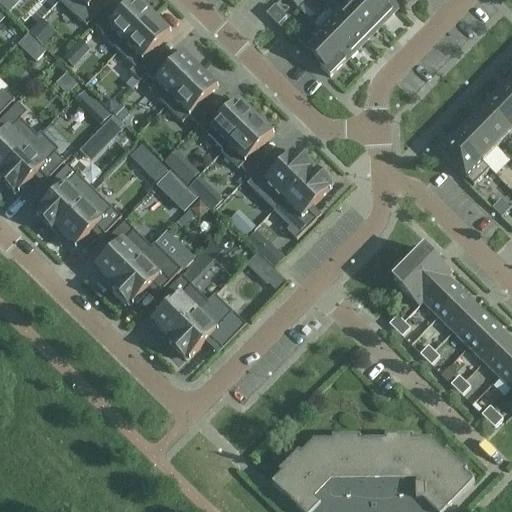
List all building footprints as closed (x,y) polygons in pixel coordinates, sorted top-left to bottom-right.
[(61,0),(59,2),(86,28),(103,11),(94,2),(96,0),(61,0)] [(381,27),(353,0),(351,0),(336,15),(365,43),(367,42),(370,39),(371,38),(381,27)] [(353,0),(381,27),(391,17),(392,17),(395,14),(396,13),(395,13),(397,11),(386,0),(353,0)] [(137,1),(116,22),(107,14),(111,10),(110,10),(94,26),(103,35),(101,37),(118,54),(154,17),(137,1)] [(267,15),(278,27),(286,19),(275,7),(267,15)] [(349,60),(359,50),(360,49),(363,46),(364,46),(363,45),(365,43),(336,15),(320,31),(349,60)] [(118,54),(134,69),(130,74),(140,84),(157,66),(148,57),(171,34),(154,17),(118,54)] [(40,23),(29,34),(43,48),(54,37),(40,23)] [(349,60),(320,31),(313,39),(302,33),(295,40),(308,53),(307,53),(308,53),(311,56),(311,57),(312,57),(322,67),(320,69),(330,79),(349,60)] [(69,54),(64,59),(73,68),(78,63),(69,54)] [(148,92),(165,109),(201,72),(184,56),(165,75),(157,66),(147,77),(155,85),(148,92)] [(189,118),(197,127),(206,118),(197,110),(218,89),(201,72),(165,109),(182,125),(189,118)] [(511,80),(501,92),(511,103),(511,80)] [(111,117),(86,91),(76,102),(101,127),(111,117)] [(0,117),(15,102),(4,92),(0,96),(0,117)] [(511,103),(501,92),(486,107),(511,133),(511,103)] [(106,100),(101,105),(109,113),(118,105),(114,101),(106,100)] [(220,154),(221,155),(257,119),(240,102),(215,127),(206,118),(197,127),(223,152),(220,154)] [(39,139),(37,138),(20,121),(27,114),(18,105),(0,123),(0,135),(3,138),(0,141),(0,178),(39,139)] [(130,116),(120,106),(111,114),(122,124),(130,116)] [(511,133),(486,107),(470,123),(497,149),(511,134),(511,133)] [(113,118),(101,131),(113,142),(125,130),(113,118)] [(257,119),(221,155),(238,172),(241,168),(249,177),(260,167),(251,158),(273,135),(257,119)] [(470,123),(455,138),(482,164),(483,164),(497,149),(470,123)] [(0,178),(2,180),(0,182),(14,195),(16,193),(17,195),(39,173),(48,182),(65,164),(56,156),(59,152),(41,134),(37,138),(39,139),(0,178)] [(483,164),(482,164),(455,138),(440,154),(466,181),(467,180),(474,187),(489,171),(483,164)] [(174,154),(163,164),(172,173),(183,162),(174,154)] [(247,186),(274,213),(312,173),(310,171),(311,169),(298,156),(296,157),(294,156),(273,177),(264,168),(247,186)] [(96,194),(68,167),(51,185),(60,193),(39,215),(40,217),(39,219),(53,232),(54,230),(57,233),(96,194)] [(314,176),(312,173),(274,213),(290,229),(287,232),(297,242),(317,221),(308,213),(330,191),(328,189),(330,188),(316,174),(314,176)] [(178,183),(171,176),(164,183),(171,190),(178,183)] [(211,191),(200,202),(212,214),(223,203),(211,191)] [(57,233),(74,250),(96,228),(105,237),(122,219),(96,194),(57,233)] [(199,220),(208,211),(198,202),(190,211),(195,216),(199,220)] [(326,242),(347,225),(336,211),(315,227),(326,242)] [(152,250),(151,249),(125,224),(108,241),(117,250),(96,271),(114,289),(152,250)] [(114,293),(128,307),(130,305),(131,307),(153,285),(161,293),(182,272),(155,246),(151,249),(152,250),(114,289),(116,291),(114,293)] [(275,272),(284,262),(272,250),(260,262),(273,274),(275,272)] [(452,276),(427,251),(394,284),(419,309),(423,305),(448,280),(452,276)] [(289,286),(275,272),(273,274),(263,284),(269,290),(271,288),(280,296),(289,286)] [(153,326),(170,344),(209,304),(208,304),(182,278),(165,296),(174,304),(153,326)] [(423,305),(438,320),(463,295),(448,280),(423,305)] [(478,309),(463,295),(438,320),(453,335),(478,309)] [(208,304),(209,304),(170,344),(173,346),(171,348),(185,361),(187,359),(188,361),(210,339),(223,352),(246,327),(215,297),(208,304)] [(493,324),(478,309),(453,335),(468,350),(493,324)] [(404,324),(397,318),(389,326),(395,333),(404,324)] [(404,324),(395,333),(402,339),(410,330),(404,324)] [(468,350),(483,365),(508,339),(493,324),(468,350)] [(483,365),(498,379),(511,365),(511,342),(508,339),(483,365)] [(434,354),(428,348),(420,357),(426,362),(434,354)] [(426,362),(431,368),(440,359),(434,354),(426,362)] [(511,392),(511,365),(498,379),(511,392)] [(465,384),(459,378),(451,386),(457,392),(465,384)] [(457,392),(462,398),(471,389),(465,384),(457,392)] [(497,414),(490,408),(482,417),(488,423),(497,414)] [(488,423),(495,429),(503,421),(497,414),(488,423)] [(299,454),(279,474),(282,477),(272,486),(298,511),(447,511),(474,484),(465,475),(467,472),(447,453),(445,455),(432,443),(432,442),(431,442),(414,442),(413,439),(385,439),(385,443),(361,443),(361,439),(333,440),(333,443),(315,443),(314,443),(314,444),(302,456),(299,454)]
